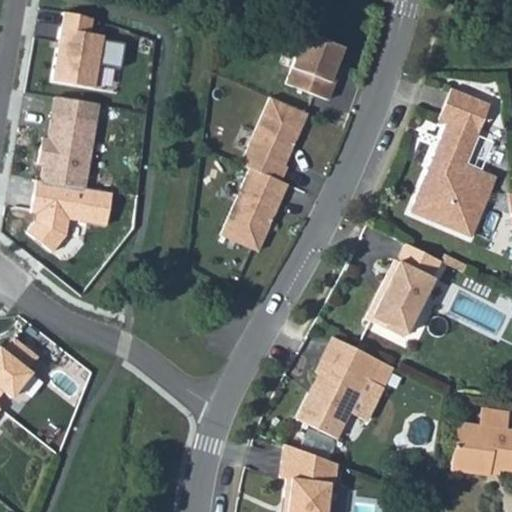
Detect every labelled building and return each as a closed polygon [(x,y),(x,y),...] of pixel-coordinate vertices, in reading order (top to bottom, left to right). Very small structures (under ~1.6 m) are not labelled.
[(62,13),(51,84),(92,91),(96,68),(119,71),(123,47),(101,43),(101,39),(88,37),(91,20),(79,16),(62,13)] [(343,49),(304,32),(289,68),(292,69),(285,85),(325,102),(333,84),(329,82),(343,49)] [(443,217),(439,227),(470,239),(494,179),(465,167),(489,106),(450,91),(437,121),(446,124),(414,206),(443,217)] [(98,103),(56,97),(48,147),(41,146),(38,164),(43,165),(40,182),(84,189),(98,103)] [(282,168),(306,115),(267,98),(237,167),(247,172),(217,238),(254,255),(284,187),(279,185),(286,170),(282,168)] [(40,182),(35,180),(30,211),(38,213),(37,222),(33,221),(24,233),(50,253),(64,235),(67,218),(104,225),(110,193),(84,189),(40,182)] [(410,215),(439,227),(443,217),(414,206),(410,215)] [(407,342),(444,266),(404,246),(366,323),(407,342)] [(0,394),(2,391),(11,398),(30,373),(26,369),(36,356),(12,338),(3,350),(0,348),(0,394)] [(331,443),(347,414),(365,423),(392,371),(331,339),(312,376),(317,379),(294,422),(293,424),(331,443)] [(511,435),(458,427),(451,471),(490,477),(490,475),(491,470),(501,471),(511,472),(511,435)] [(336,484),(339,465),(285,445),(279,480),(286,481),(284,495),(289,495),(286,511),(326,511),(331,484),(336,484)]
